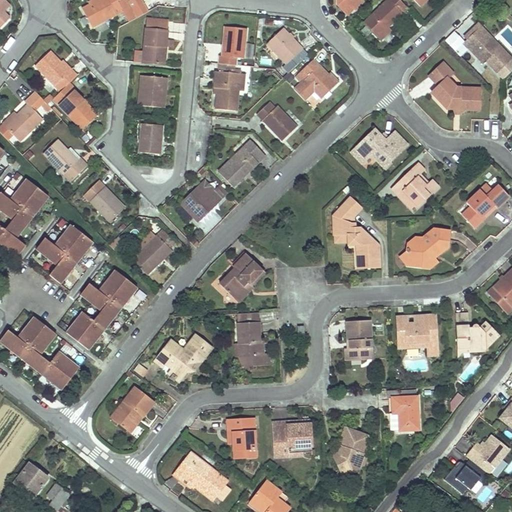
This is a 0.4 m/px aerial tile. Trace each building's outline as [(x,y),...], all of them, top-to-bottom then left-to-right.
[(2,0),(0,0),(0,28),(10,19),(4,13),(9,7),(2,0)] [(98,0),(90,5),(86,7),(82,9),(92,28),(124,11),(117,0),(98,0)] [(128,4),(125,0),(117,0),(124,11),(130,21),(136,18),(128,4)] [(125,0),(128,4),(136,18),(147,12),(140,0),(125,0)] [(336,0),(337,5),(346,15),(353,9),(350,6),(356,0),(336,0)] [(365,1),(363,0),(356,0),(350,6),(353,9),(355,11),(365,1)] [(408,8),(400,0),(387,0),(364,23),(370,30),(377,37),(387,27),(408,8)] [(163,52),(164,49),(164,47),(167,47),(173,47),(174,40),(167,40),(169,22),(147,20),(143,63),(165,65),(166,52),(163,52)] [(468,50),(484,66),(487,64),(503,80),(511,71),(511,56),(502,46),(498,50),(477,28),(481,25),(478,22),(463,36),(466,40),(465,41),(462,43),(468,50)] [(502,46),(481,25),(477,28),(498,50),(502,46)] [(225,27),(224,41),(222,56),(220,56),(219,63),(236,65),(237,57),(244,58),(247,29),(225,27)] [(387,27),(377,37),(380,40),(390,31),(387,27)] [(286,65),(294,57),(303,49),(283,28),(266,45),(286,65)] [(462,43),(465,41),(455,31),(445,40),(461,56),(468,50),(462,43)] [(69,83),(76,76),(70,70),(69,72),(50,52),(36,66),(61,91),(69,83)] [(337,84),(313,59),(301,71),(304,75),(307,78),(294,90),(306,102),(315,93),(321,99),(337,84)] [(465,109),(472,109),(479,109),(479,88),(456,88),(446,78),(452,71),(443,62),(428,76),(437,85),(430,92),(447,109),(465,109)] [(236,65),(219,63),(219,72),(216,72),(214,87),(218,88),(218,93),(216,108),(226,109),(236,110),(239,90),(240,74),(234,73),(236,65)] [(161,108),(162,97),(163,87),(166,87),(167,78),(141,76),(138,106),(161,108)] [(75,89),(69,83),(61,91),(54,97),(53,98),(83,129),(93,120),(88,115),(93,111),(93,110),(74,91),(75,89)] [(47,103),(44,100),(36,92),(26,101),(29,104),(18,114),(5,126),(20,141),(42,119),(36,113),(47,103)] [(53,98),(54,97),(50,93),(44,100),(47,103),(53,98)] [(269,102),(263,108),(256,114),(273,131),(274,129),(284,139),(298,127),(277,106),(275,107),(269,102)] [(88,115),(93,120),(97,115),(93,111),(88,115)] [(15,112),(3,123),(5,126),(18,114),(15,112)] [(160,155),(163,126),(141,124),(138,152),(160,155)] [(274,129),(273,131),(283,141),(284,139),(274,129)] [(374,130),(364,140),(353,150),(366,163),(372,157),(383,169),(407,146),(396,135),(387,144),(381,137),(374,130)] [(387,144),(396,135),(394,133),(388,139),(384,134),(381,137),(387,144)] [(88,165),(81,158),(78,160),(71,153),(58,140),(43,153),(71,182),(88,165)] [(245,176),(244,175),(243,174),(246,171),(248,173),(265,156),(250,141),(219,172),(234,187),(245,176)] [(366,163),(353,150),(350,153),(363,166),(366,163)] [(81,158),(74,151),(71,153),(78,160),(81,158)] [(438,188),(435,185),(431,181),(427,185),(425,187),(416,178),(419,176),(423,172),(416,164),(393,187),(408,203),(411,200),(418,207),(438,188)] [(427,185),(419,176),(416,178),(425,187),(427,185)] [(27,180),(11,200),(22,209),(38,188),(27,180)] [(109,222),(125,207),(99,180),(83,195),(109,222)] [(205,180),(180,203),(198,222),(217,204),(209,195),(214,190),(205,180)] [(228,194),(220,185),(214,190),(223,199),(228,194)] [(492,191),(487,185),(480,191),(486,197),(492,191)] [(474,229),(483,220),(481,218),(494,206),(496,208),(497,209),(509,197),(499,186),(492,191),(486,197),(480,191),(466,204),(470,208),(461,216),(474,229)] [(390,189),(413,212),(418,207),(411,200),(408,203),(393,187),(390,189)] [(22,209),(32,217),(48,196),(38,188),(22,209)] [(223,199),(214,190),(209,195),(217,204),(223,199)] [(0,209),(13,219),(22,209),(11,200),(0,193),(0,209)] [(337,212),(337,217),(337,222),(333,222),(334,236),(347,235),(348,242),(348,246),(356,246),(358,269),(380,268),(378,244),(372,245),(371,240),(360,229),(355,229),(355,224),(352,224),(351,219),(361,208),(350,198),(337,212)] [(481,218),(483,220),(496,208),(494,206),(481,218)] [(5,230),(16,238),(32,217),(22,209),(13,219),(5,230)] [(71,225),(55,246),(66,254),(81,233),(71,225)] [(423,239),(415,245),(407,251),(399,258),(407,266),(429,269),(429,262),(434,258),(447,248),(449,232),(434,229),(423,239)] [(26,246),(16,238),(5,230),(0,236),(0,243),(18,256),(22,251),(26,246)] [(161,261),(160,260),(159,259),(170,248),(175,243),(163,230),(157,236),(141,251),(132,260),(146,275),(161,261)] [(157,236),(153,232),(137,247),(141,251),(157,236)] [(66,254),(77,262),(93,242),(81,233),(66,254)] [(125,243),(119,236),(110,245),(116,252),(125,243)] [(47,256),(58,264),(66,254),(55,246),(45,238),(40,245),(37,248),(47,256)] [(415,245),(423,239),(415,238),(406,246),(407,251),(415,245)] [(160,260),(161,261),(172,250),(170,248),(159,259),(160,260)] [(66,254),(58,264),(49,275),(60,284),(77,262),(66,254)] [(219,285),(227,292),(235,300),(250,285),(249,283),(251,281),(254,284),(265,273),(246,254),(233,267),(235,269),(219,285)] [(115,271),(99,292),(109,300),(126,279),(115,271)] [(511,308),(511,271),(494,289),(511,308)] [(109,300),(120,309),(137,288),(126,279),(109,300)] [(238,303),(255,286),(254,284),(251,281),(249,283),(250,285),(235,300),(238,303)] [(81,294),(102,310),(109,300),(99,292),(89,284),(81,294)] [(488,294),(507,315),(511,310),(511,308),(494,289),(488,294)] [(94,320),(104,329),(120,309),(109,300),(102,310),(98,315),(94,320)] [(67,333),(77,341),(94,320),(83,312),(67,333)] [(259,313),(236,314),(238,344),(242,344),(243,356),(239,356),(240,369),(248,368),(248,366),(270,364),(269,354),(263,354),(263,341),(260,341),(259,313)] [(473,327),(472,328),(469,328),(468,314),(456,314),(458,349),(469,349),(469,353),(485,352),(485,347),(488,347),(499,336),(485,322),(480,328),(479,328),(478,327),(478,326),(477,325),(476,325),(475,325),(474,325),(474,326),(473,326),(473,327)] [(397,317),(398,327),(398,336),(407,336),(407,343),(428,342),(428,347),(429,356),(438,356),(436,316),(426,316),(426,321),(417,321),(417,324),(406,324),(406,317),(397,317)] [(426,316),(406,317),(406,324),(417,324),(417,321),(426,321),(426,316)] [(18,338),(29,347),(45,326),(36,318),(34,317),(18,338)] [(88,350),(104,329),(94,320),(77,341),(88,350)] [(345,362),(367,360),(366,349),(371,349),(370,322),(346,323),(347,342),(349,342),(349,350),(347,350),(346,350),(345,350),(345,362)] [(45,326),(29,347),(40,355),(56,334),(53,332),(45,326)] [(29,347),(18,338),(8,330),(0,340),(0,341),(21,358),(29,347)] [(407,336),(398,336),(399,348),(428,347),(428,342),(407,343),(407,336)] [(171,376),(170,377),(170,378),(173,382),(175,380),(179,383),(188,371),(186,370),(190,365),(196,370),(212,350),(195,337),(184,352),(171,341),(155,362),(163,368),(165,364),(172,369),(168,374),(171,376)] [(40,355),(29,347),(21,358),(41,374),(49,363),(44,359),(40,355)] [(58,352),(49,363),(70,380),(79,369),(58,352)] [(70,380),(49,363),(41,374),(62,390),(70,380)] [(138,363),(133,371),(144,378),(148,369),(138,363)] [(188,371),(192,375),(196,370),(190,365),(186,370),(188,371)] [(134,421),(137,418),(139,415),(143,418),(155,403),(136,388),(112,418),(131,433),(138,424),(134,421)] [(398,414),(399,423),(399,431),(419,431),(417,398),(392,399),(393,414),(398,414)] [(511,398),(509,403),(511,405),(506,410),(499,419),(511,428),(511,398)] [(137,418),(134,421),(138,424),(143,418),(139,415),(137,418)] [(233,434),(233,440),(233,445),(234,451),(244,451),(244,458),(256,458),(254,419),(227,420),(228,434),(233,434)] [(304,453),(304,450),(304,448),(311,448),(310,425),(288,426),(288,423),(273,423),(274,446),(288,446),(289,457),(304,456),(304,453)] [(348,463),(350,467),(351,471),(358,473),(360,467),(364,466),(366,459),(364,454),(370,437),(345,428),(341,437),(344,438),(339,453),(340,457),(334,460),(338,468),(348,463)] [(476,443),(465,456),(469,460),(489,475),(510,449),(492,435),(485,444),(482,448),(480,446),(476,443)] [(288,446),(274,446),(275,457),(289,457),(288,446)] [(180,481),(182,479),(183,478),(194,486),(212,501),(227,482),(191,454),(174,476),(180,481)] [(482,483),(489,475),(469,460),(465,466),(461,463),(457,469),(455,467),(444,480),(463,495),(468,488),(471,491),(479,481),(482,483)] [(338,468),(342,475),(351,471),(350,467),(348,463),(338,468)] [(14,483),(24,490),(33,498),(48,479),(29,464),(14,483)] [(182,479),(180,481),(191,489),(194,486),(183,478),(182,479)] [(287,511),(290,509),(276,499),(281,493),(266,482),(253,499),(267,510),(265,511),(287,511)] [(69,494),(62,489),(55,484),(46,496),(52,500),(46,508),(51,511),(55,511),(60,506),(66,499),(69,494)] [(60,506),(63,508),(69,501),(66,499),(60,506)] [(265,511),(267,510),(253,499),(249,505),(257,511),(265,511)]
